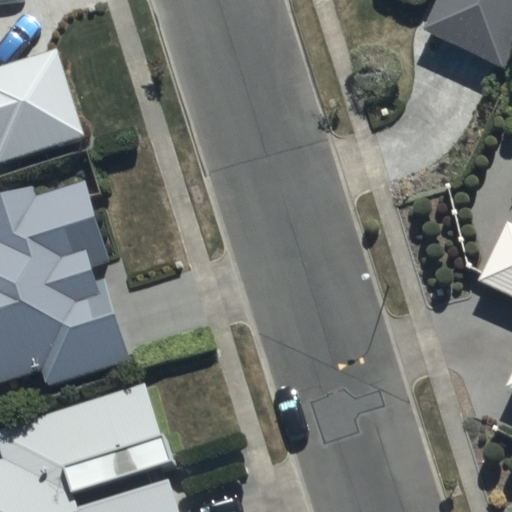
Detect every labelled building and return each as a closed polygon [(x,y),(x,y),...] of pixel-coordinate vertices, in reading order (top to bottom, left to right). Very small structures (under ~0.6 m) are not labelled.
[(511,0),(433,0),(418,35),(493,68),(511,24),(511,0)] [(0,158),(87,132),(59,41),(0,58),(0,158)] [(0,386),(131,346),(77,171),(0,194),(0,386)] [(511,395),(511,217),(483,283),(511,295),(511,368),(502,391),(511,395)] [(0,511),(181,511),(143,385),(0,427),(0,434),(5,451),(0,451),(0,511)]
